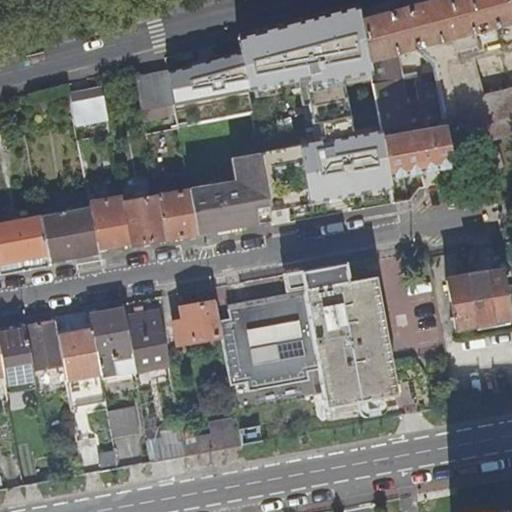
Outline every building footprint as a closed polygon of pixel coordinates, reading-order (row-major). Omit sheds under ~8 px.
[(511,0),(433,0),(360,20),(362,30),(363,34),(368,63),(392,57),(417,51),(433,64),(446,128),(450,151),(475,146),(497,140),(511,136),(511,93),(459,107),(452,68),(511,51),(511,0)] [(362,30),(239,51),(240,55),(264,50),(265,58),(270,60),(281,58),(286,54),(285,48),(287,46),(314,42),(316,52),(336,49),(335,40),(337,38),(363,34),(362,30)] [(264,50),(240,55),(247,95),(251,115),(258,155),(271,221),(333,210),(394,199),(390,179),(368,63),(363,34),(337,38),(335,40),(336,49),(316,52),(314,42),(287,46),(285,48),(286,54),(281,58),(270,60),(265,58),(264,50)] [(240,55),(239,51),(214,55),(215,59),(240,55)] [(247,95),(240,55),(215,59),(222,99),(247,95)] [(390,179),(454,168),(450,151),(446,128),(388,139),(386,130),(405,126),(392,57),(368,63),(390,179)] [(173,101),(167,72),(135,79),(143,121),(168,115),(166,103),(173,101)] [(107,118),(101,87),(69,93),(75,123),(107,118)] [(504,171),(497,140),(475,146),(483,178),(504,171)] [(259,224),(271,221),(258,155),(233,159),(238,183),(246,226),(259,224)] [(187,178),(155,184),(157,198),(190,192),(187,178)] [(190,192),(197,234),(227,229),(246,226),(238,183),(190,192)] [(157,198),(165,240),(184,237),(197,234),(190,192),(157,198)] [(123,204),(121,197),(90,203),(91,209),(98,247),(130,242),(123,204)] [(130,242),(131,246),(156,242),(165,240),(157,198),(123,204),(130,242)] [(91,209),(41,218),(48,254),(49,261),(79,256),(99,252),(98,247),(91,209)] [(0,262),(48,254),(41,218),(0,225),(0,262)] [(299,274),(303,291),(346,283),(343,266),(299,274)] [(510,320),(502,272),(448,281),(457,329),(510,320)] [(218,321),(221,338),(230,386),(244,383),(246,392),(308,381),(306,373),(317,370),(324,409),(395,396),(374,279),(346,283),(303,291),(303,295),(227,310),(229,318),(218,321)] [(218,321),(214,302),(181,308),(183,320),(173,322),(177,345),(221,338),(218,321)] [(126,318),(124,309),(112,311),(90,314),(92,330),(101,373),(101,378),(136,372),(135,367),(126,318)] [(169,361),(160,312),(126,318),(135,367),(169,361)] [(57,330),(56,321),(44,323),(26,327),(34,370),(64,365),(58,336),(57,330)] [(0,330),(0,354),(4,375),(5,381),(35,375),(34,370),(26,327),(14,329),(0,330)] [(101,373),(92,330),(69,334),(58,336),(64,365),(70,399),(79,398),(77,388),(75,388),(73,378),(101,373)] [(170,366),(169,361),(135,367),(136,372),(136,373),(170,366)] [(5,381),(7,390),(37,385),(35,375),(5,381)] [(108,411),(113,438),(140,433),(135,407),(108,411)] [(240,446),(241,446),(236,418),(213,423),(216,437),(184,443),(187,455),(240,446)]
